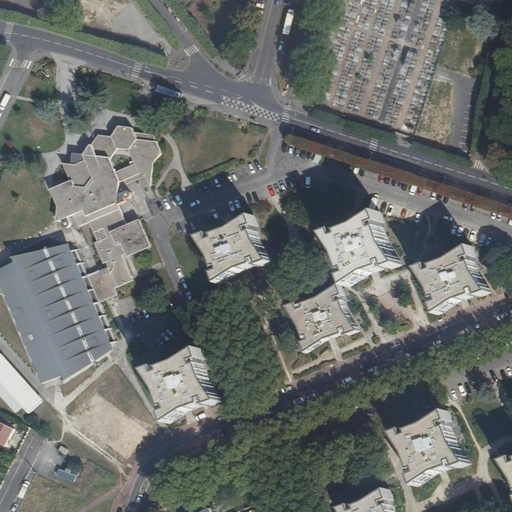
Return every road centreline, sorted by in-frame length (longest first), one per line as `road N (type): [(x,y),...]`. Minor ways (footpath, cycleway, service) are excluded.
road 1 (residential): [(511,233),(288,164),(160,223),(184,301),(139,330)]
road 2 (residential): [(135,511),(156,466),(176,451),(511,312)]
road 3 (secondary): [(255,106),(511,190)]
road 4 (secondary): [(31,37),(223,96)]
road 5 (residential): [(223,96),(150,0)]
